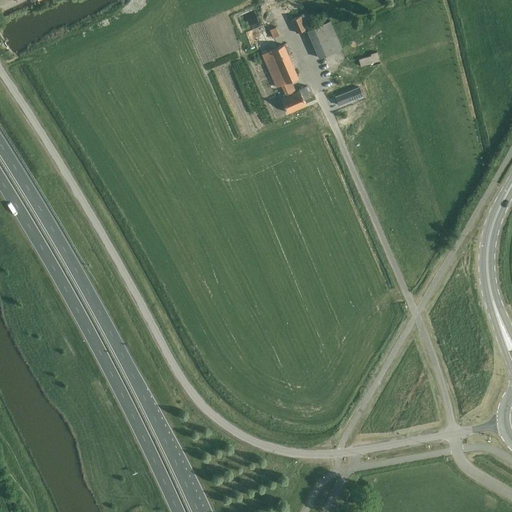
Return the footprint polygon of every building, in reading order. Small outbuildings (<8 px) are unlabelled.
[(296,32),(310,26),(308,21),(304,23),(301,16),(291,20),(296,32)] [(328,20),(306,29),(319,58),(341,48),(328,20)] [(273,38),(279,35),(275,27),(270,30),(273,38)] [(302,95),(309,91),(306,85),(298,89),(299,91),(296,92),(290,81),(298,77),(283,45),(262,54),(276,87),(281,85),(286,97),(281,99),(287,112),(306,104),(302,95)] [(361,66),(379,60),(376,52),(370,54),(371,56),(359,59),(361,66)] [(359,86),(335,97),(338,105),(362,95),(359,86)]
